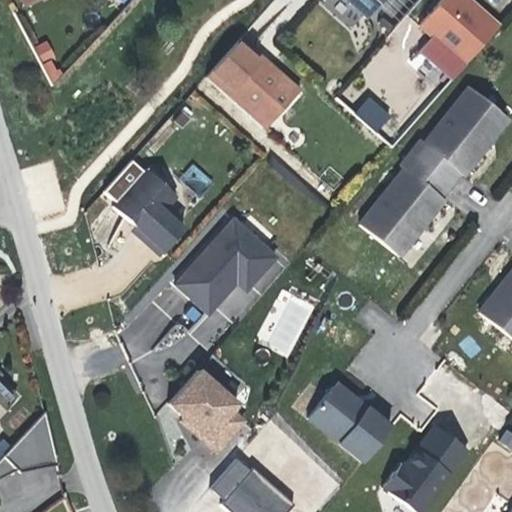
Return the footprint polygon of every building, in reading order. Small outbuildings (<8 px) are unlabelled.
[(341,0),(365,19),(381,0),(341,0)] [(451,80),(495,25),(464,0),(437,0),(415,26),(428,37),(415,52),(451,80)] [(51,82),(64,75),(46,41),(33,48),(51,82)] [(262,65),(235,41),(231,45),(292,100),(296,94),(262,65)] [(292,100),(231,45),(205,75),(268,129),(292,100)] [(205,75),(201,79),(245,118),(268,129),(205,75)] [(511,118),(464,85),(420,136),(461,177),(490,145),(511,120),(511,118)] [(352,113),(374,133),(390,116),(368,96),(352,113)] [(420,136),(397,161),(401,164),(444,197),(461,177),(420,136)] [(179,178),(200,196),(213,181),(192,163),(179,178)] [(143,164),(110,202),(127,218),(165,252),(186,226),(167,207),(176,194),(143,164)] [(444,197),(401,164),(356,222),(399,255),(444,197)] [(271,259),(227,223),(172,288),(196,309),(202,315),(240,270),(253,280),(271,259)] [(511,260),(472,312),(511,344),(511,343),(511,260)] [(288,357),(314,306),(281,289),(255,340),(288,357)] [(234,407),(194,373),(165,407),(181,421),(204,440),(201,444),(214,456),(241,424),(229,413),(234,407)] [(0,411),(16,397),(0,381),(0,411)] [(303,419),(357,462),(384,427),(361,409),(358,412),(353,408),(349,405),(348,398),(334,387),(327,388),(303,419)] [(55,467),(42,413),(0,457),(0,458),(15,472),(18,476),(55,467)] [(204,440),(181,421),(178,425),(187,432),(201,444),(204,440)] [(415,511),(462,447),(429,425),(398,468),(394,474),(388,470),(376,486),(412,511),(415,511)] [(0,479),(15,472),(0,458),(0,479)] [(211,490),(224,501),(250,471),(237,460),(211,490)] [(227,511),(289,511),(295,506),(253,469),(250,471),(224,501),(220,506),(227,511)] [(511,511),(511,499),(503,511),(511,511)]
